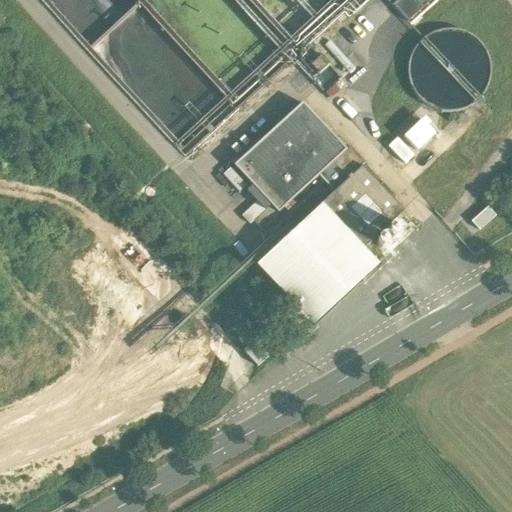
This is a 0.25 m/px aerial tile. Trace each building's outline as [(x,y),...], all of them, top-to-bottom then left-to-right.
[(397,0),(391,6),(407,23),(432,0),(397,0)] [(335,69),(325,59),(314,70),(324,80),(335,69)] [(346,151),(302,103),(234,165),(252,186),(247,190),(265,210),(270,205),(278,213),(318,176),(331,164),(346,151)] [(346,151),(331,164),(346,180),(361,167),(364,163),(350,148),(346,151)] [(331,164),(318,176),(333,192),(346,180),(331,164)] [(403,212),(361,167),(346,180),(333,192),(320,205),(321,207),(362,251),(403,212)] [(362,251),(321,207),(258,265),(313,325),(376,266),(362,251)] [(399,235),(400,233),(399,230),(398,228),(396,227),(393,226),(391,227),(389,228),(388,230),(387,233),(388,235),(389,237),(391,239),(394,239),(396,238),(398,237),(399,235)] [(388,245),(389,243),(388,240),(387,238),(385,237),(382,237),(380,237),(378,239),(376,241),(376,243),(377,245),(378,247),(380,249),(382,249),(385,249),(387,247),(388,245)] [(282,341),(268,327),(242,353),(256,367),(282,341)]
